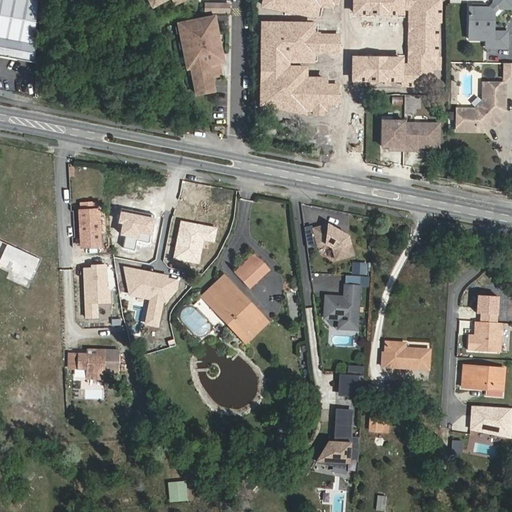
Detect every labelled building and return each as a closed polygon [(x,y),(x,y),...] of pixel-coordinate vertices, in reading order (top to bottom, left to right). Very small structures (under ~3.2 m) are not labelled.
[(0,0),(0,55),(35,62),(36,0),(0,0)] [(144,0),(149,8),(163,0),(167,0),(172,8),(185,0),(144,0)] [(508,8),(507,0),(487,0),(488,3),(483,8),(464,8),(464,39),(482,39),(482,47),(501,47),(502,32),(488,32),(488,13),(492,8),(508,8)] [(225,6),(201,6),(201,13),(225,14),(225,6)] [(372,18),(372,42),(392,41),(397,41),(397,46),(397,50),(414,50),(414,17),(392,18),(372,18)] [(210,19),(175,27),(185,71),(188,70),(194,97),(212,93),(209,80),(219,78),(216,64),(220,63),(210,19)] [(273,23),(249,23),(249,34),(273,34),(273,23)] [(339,37),(339,30),(299,29),(299,26),(290,26),(289,30),(299,31),(299,36),(339,37)] [(299,31),(289,30),(289,52),(320,52),(320,56),(320,72),(338,72),(339,37),(299,36),(299,31)] [(511,63),(499,62),(499,78),(511,78),(511,63)] [(276,73),(257,72),(257,83),(276,84),(276,73)] [(494,118),(502,109),(503,83),(488,83),(488,94),(473,109),(455,108),(455,129),(481,130),(489,122),(488,120),(488,119),(491,116),(492,116),(494,118)] [(491,116),(488,119),(488,120),(492,124),(496,120),(494,118),(492,116),(491,116)] [(400,121),(378,121),(378,146),(391,146),(391,150),(408,151),(408,147),(435,147),(435,123),(400,123),(400,121)] [(328,225),(312,229),(317,246),(325,244),(332,248),(335,260),(353,255),(348,236),(328,225)] [(41,259),(0,240),(0,266),(32,281),(41,259)] [(271,271),(255,253),(235,272),(250,289),(271,271)] [(367,266),(354,265),(354,275),(366,276),(367,266)] [(202,296),(238,335),(260,314),(225,276),(202,296)] [(360,278),(345,278),(344,288),(359,288),(360,278)] [(359,288),(344,288),(344,302),(340,302),(338,299),(325,298),(324,314),(333,315),(339,322),(339,331),(357,331),(359,288)] [(260,314),(238,335),(245,344),(267,322),(260,314)] [(382,357),(382,370),(429,372),(429,353),(407,352),(408,352),(408,354),(406,355),(405,355),(405,346),(385,345),(385,357),(382,357)] [(103,356),(87,355),(80,355),(79,368),(88,369),(88,379),(102,380),(102,372),(119,372),(120,351),(104,350),(103,356)] [(487,369),(462,367),(461,389),(485,390),(502,391),(503,373),(487,372),(487,369)] [(340,368),(339,386),(360,387),(361,369),(340,368)] [(349,405),(336,404),(335,432),(332,436),(326,436),(324,439),(324,456),(346,457),(347,452),(356,452),(357,430),(348,430),(349,405)] [(379,418),(367,417),(367,434),(379,434),(379,418)] [(324,439),(315,455),(324,456),(324,439)] [(348,460),(347,471),(355,472),(356,461),(348,460)] [(185,480),(166,482),(168,502),(187,500),(185,480)] [(17,499),(25,503),(33,489),(25,485),(17,499)] [(384,511),(386,495),(376,494),(374,510),(384,511)]
